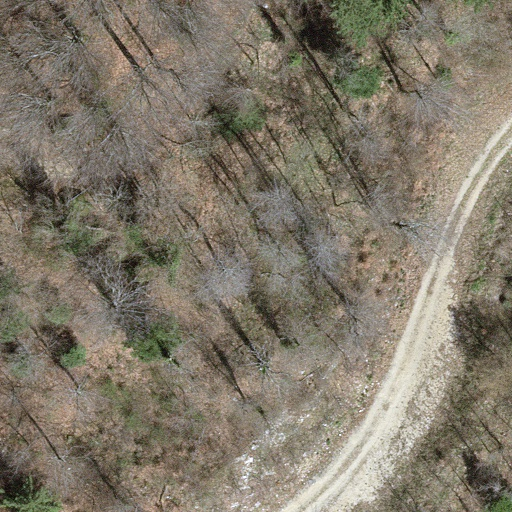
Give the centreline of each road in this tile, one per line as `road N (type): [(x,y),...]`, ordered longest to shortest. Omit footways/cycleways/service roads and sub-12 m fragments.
road 1 (track): [(317,511),(392,393),(453,216),(511,121)]
road 2 (track): [(0,145),(72,174),(125,143),(166,108),(234,0)]
